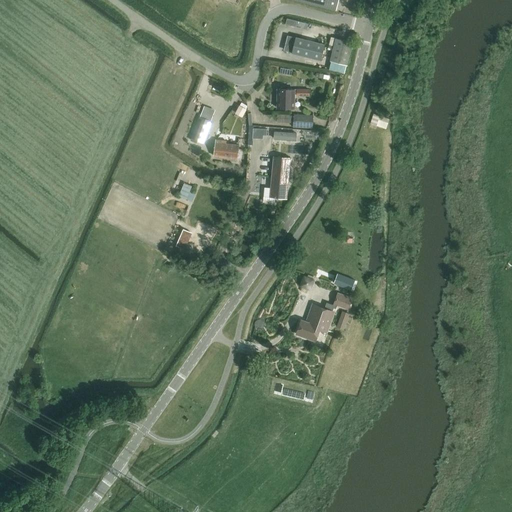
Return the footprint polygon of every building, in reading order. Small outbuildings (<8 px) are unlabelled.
[(297,0),(336,10),(338,0),(297,0)] [(287,35),(284,51),(292,53),(295,37),(287,35)] [(321,60),(325,45),(295,37),(292,53),(321,60)] [(331,62),(329,70),(345,74),(347,66),(353,42),(347,41),(337,38),(331,62)] [(309,96),(309,90),(278,89),(277,108),(294,109),(294,94),(297,94),(297,96),(309,96)] [(240,106),(235,114),(243,118),(247,110),(246,110),(240,106)] [(289,123),(290,115),(277,114),(277,123),(289,123)] [(370,123),(386,129),(390,119),(374,114),(370,123)] [(313,116),(294,115),(293,127),(312,128),(313,116)] [(191,140),(202,145),(206,146),(209,137),(206,136),(211,121),(199,117),(191,140)] [(253,128),(252,138),(263,139),(266,136),(267,129),(253,128)] [(302,130),(300,144),(304,145),(316,145),(320,136),(315,136),(315,131),(302,130)] [(237,159),(239,145),(225,143),(225,141),(216,140),(214,156),(228,158),(237,159)] [(262,155),(261,173),(268,174),(270,156),(262,155)] [(265,187),(263,202),(275,203),(275,197),(287,199),(290,158),(273,156),(270,188),(265,187)] [(184,183),(179,196),(187,199),(192,187),(184,183)] [(337,274),(333,283),(351,290),(355,281),(337,274)] [(332,313),(332,312),(333,308),(336,309),(337,305),(349,309),(352,301),(337,295),(334,304),(335,304),(333,305),(327,303),(325,310),(314,306),(308,323),(301,321),(297,334),(314,340),(318,327),(326,330),(332,313)] [(343,311),(337,327),(344,330),(350,313),(343,311)]
